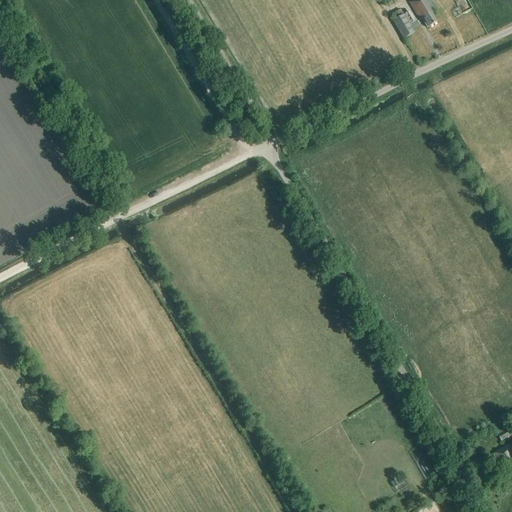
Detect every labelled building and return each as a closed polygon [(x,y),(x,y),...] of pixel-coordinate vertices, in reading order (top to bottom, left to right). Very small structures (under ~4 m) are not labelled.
[(437,23),(431,13),(436,11),(429,0),(414,0),(410,3),(420,20),(422,19),(427,28),(429,27),(430,27),(437,23)] [(462,14),(458,6),(450,11),(454,18),(462,14)] [(414,33),(410,25),(416,21),(410,12),(392,22),(403,39),(414,33)] [(502,442),(511,435),(511,431),(509,425),(496,433),(502,442)] [(507,479),(511,475),(511,451),(508,445),(492,454),(507,479)]
